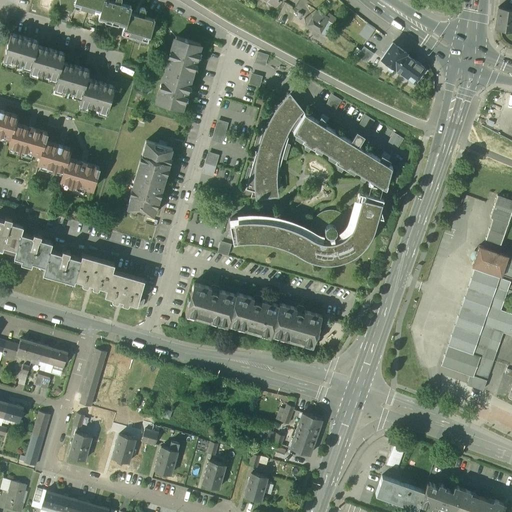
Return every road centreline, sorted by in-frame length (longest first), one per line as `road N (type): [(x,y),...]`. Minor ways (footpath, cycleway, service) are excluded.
road 1 (residential): [(222,32),(225,67),(150,342)]
road 2 (secondary): [(469,57),(388,311)]
road 3 (residential): [(64,406),(46,468),(202,511)]
road 4 (residential): [(356,397),(511,454)]
road 5 (residential): [(150,342),(297,379)]
road 6 (residential): [(0,10),(115,56)]
road 7 (secondary): [(356,397),(316,511)]
